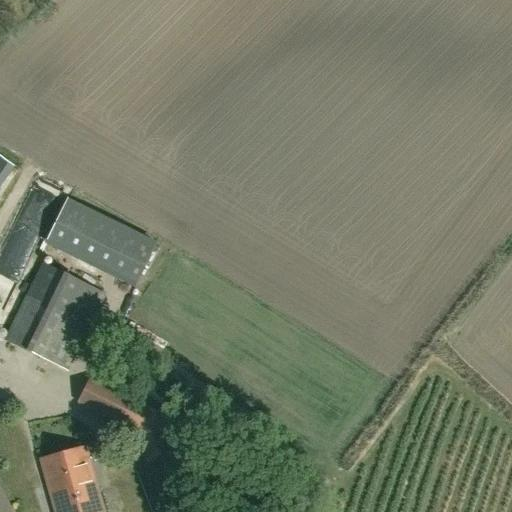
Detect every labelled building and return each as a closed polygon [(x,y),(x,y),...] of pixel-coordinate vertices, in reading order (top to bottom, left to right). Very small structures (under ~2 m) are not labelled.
[(0,184),(12,167),(0,159),(0,184)] [(37,239),(130,282),(150,240),(56,197),(37,239)] [(29,244),(7,233),(0,248),(0,271),(7,274),(12,263),(19,266),(29,244)] [(42,265),(26,297),(4,341),(65,371),(103,295),(42,265)] [(95,412),(134,431),(144,461),(169,452),(155,411),(146,406),(107,387),(95,412)] [(54,511),(101,511),(84,449),(40,461),(54,511)]
